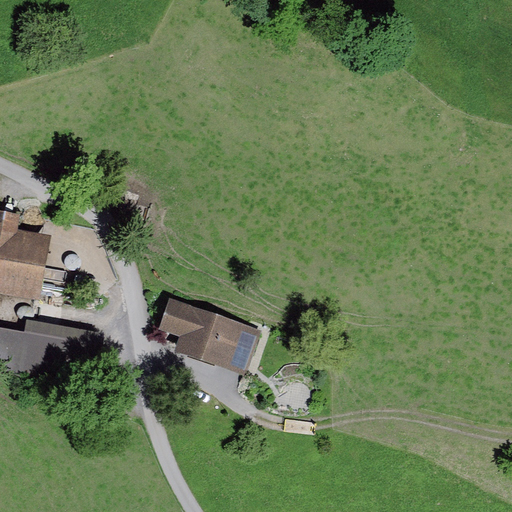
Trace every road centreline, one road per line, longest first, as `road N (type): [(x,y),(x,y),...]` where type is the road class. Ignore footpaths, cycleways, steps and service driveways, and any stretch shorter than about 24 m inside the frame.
road 1 (track): [(198,511),(150,407),(123,267),(97,215),(0,161)]
road 2 (track): [(511,434),(408,412),(286,424),(139,348)]
